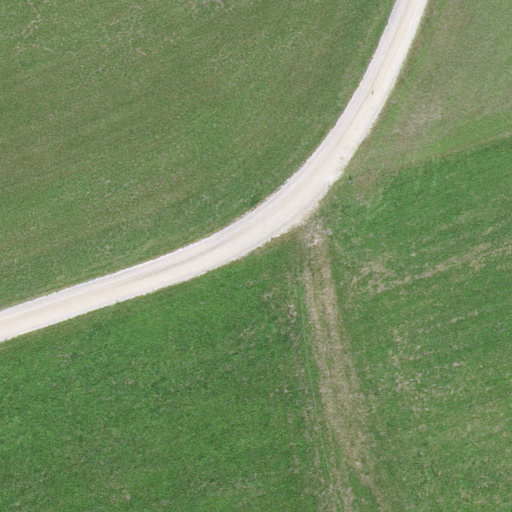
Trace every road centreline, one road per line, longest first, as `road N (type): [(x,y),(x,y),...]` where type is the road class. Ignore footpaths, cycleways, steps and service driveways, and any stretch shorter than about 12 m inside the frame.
road 1 (track): [(0,332),(236,242),(294,207),(342,146),(406,0)]
road 2 (track): [(294,207),(344,430),(396,511)]
